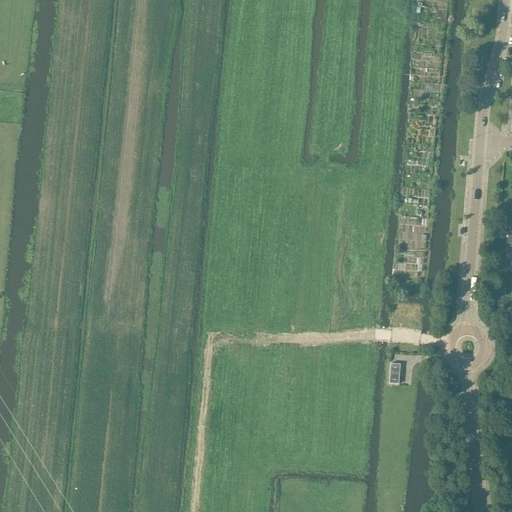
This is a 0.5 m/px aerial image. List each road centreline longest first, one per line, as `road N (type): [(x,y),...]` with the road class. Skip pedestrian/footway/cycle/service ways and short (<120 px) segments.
road 1 (secondary): [(480,511),(465,364)]
road 2 (secondary): [(481,139),(505,0)]
